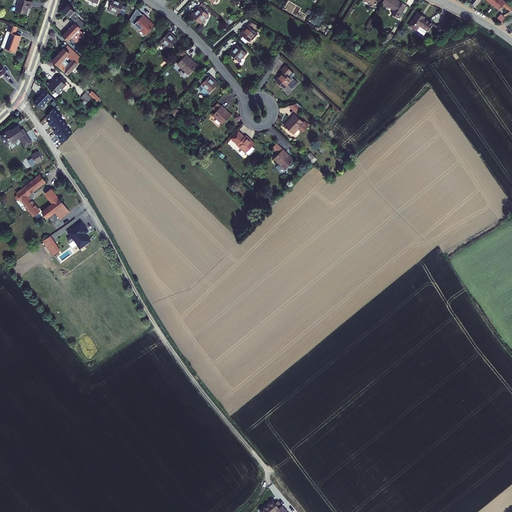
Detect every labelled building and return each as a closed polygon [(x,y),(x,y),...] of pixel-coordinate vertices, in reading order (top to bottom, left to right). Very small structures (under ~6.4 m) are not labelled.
[(29,11),(32,2),(26,0),(19,0),(15,11),(26,14),(27,10),(29,11)] [(119,14),(124,3),(116,0),(106,0),(106,2),(110,4),(109,8),(108,10),(119,14)] [(400,0),(399,2),(396,0),(383,0),(382,2),(394,10),(391,14),(397,18),(406,4),(400,0)] [(468,0),(468,1),(470,2),(468,4),(473,7),(478,0),(487,0),(499,9),(502,5),(510,11),(501,16),(499,15),(497,18),(501,22),(504,19),(503,18),(511,13),(511,7),(510,5),(509,6),(501,0),(468,0)] [(75,11),(68,4),(62,9),(75,21),(75,22),(81,28),(82,27),(85,24),(77,16),(78,15),(74,11),(75,11)] [(200,24),(209,15),(199,7),(191,15),(200,24)] [(428,31),(433,23),(417,13),(409,25),(416,30),(420,25),(428,31)] [(137,27),(146,35),(154,26),(146,18),(143,15),(134,24),(137,28),(137,27)] [(81,28),(75,22),(62,35),(67,40),(71,36),(72,37),(77,41),(84,34),(79,29),(81,28)] [(257,34),(254,30),(258,26),(250,22),(248,25),(240,34),(243,36),(241,39),(246,44),(248,41),(249,43),(257,34)] [(439,33),(447,30),(445,23),(437,26),(439,33)] [(18,27),(11,25),(8,24),(6,31),(10,32),(5,49),(15,52),(16,47),(16,46),(17,46),(20,36),(15,34),(18,27)] [(5,49),(10,32),(6,31),(0,47),(5,49)] [(177,40),(169,32),(160,41),(169,49),(177,40)] [(67,45),(65,48),(70,53),(73,50),(67,45)] [(238,62),(246,53),(237,45),(229,54),(238,62)] [(77,54),(73,50),(70,53),(65,48),(52,61),(67,75),(77,64),(73,59),(77,54)] [(180,67),(189,75),(197,66),(189,58),(189,57),(186,54),(181,59),(177,64),(180,67)] [(292,80),(289,77),(293,73),(285,65),(281,69),(283,71),(275,80),(284,89),(292,80)] [(50,80),(46,84),(54,92),(53,94),(56,97),(59,94),(60,95),(64,90),(63,88),(66,84),(63,82),(65,80),(61,76),(59,78),(57,76),(54,79),(55,80),(52,83),(50,80)] [(209,76),(198,87),(200,89),(200,91),(205,95),(206,95),(217,84),(209,76)] [(41,108),(52,97),(44,89),(41,92),(42,93),(34,102),(41,108)] [(87,102),(92,98),(86,92),(81,97),(87,102)] [(295,102),(290,107),(296,114),(302,109),(295,102)] [(225,110),(226,109),(222,105),(221,106),(217,111),(212,115),(215,118),(216,118),(222,124),(231,115),(225,110)] [(54,109),(47,116),(51,121),(49,123),(51,126),(52,125),(60,117),(62,115),(54,109)] [(302,132),(308,126),(295,114),(284,125),(293,134),(298,128),(302,132)] [(67,124),(60,117),(52,125),(57,129),(54,132),(57,134),(58,133),(65,126),(67,124)] [(21,135),(27,131),(24,127),(23,128),(19,122),(12,126),(14,128),(12,129),(11,128),(7,131),(7,132),(2,135),(8,144),(13,140),(12,139),(16,137),(17,138),(21,135)] [(72,133),(65,126),(58,133),(62,137),(60,140),(63,143),(72,133)] [(238,130),(230,138),(237,145),(245,137),(238,130)] [(33,141),(27,131),(21,135),(26,145),(33,141)] [(252,146),(254,144),(245,136),(245,137),(237,145),(245,153),(246,152),(249,155),(254,149),(252,146)] [(278,154),(283,149),(276,143),(272,148),(278,154)] [(285,169),(294,160),(285,152),(286,151),(283,148),(283,149),(278,154),(274,158),(285,169)] [(37,151),(31,155),(36,164),(42,160),(37,151)] [(40,186),(46,182),(40,174),(25,186),(25,187),(19,191),(20,192),(18,193),(18,195),(19,197),(20,198),(23,196),(29,206),(27,207),(27,209),(28,210),(29,210),(31,209),(34,215),(40,211),(32,199),(35,196),(35,193),(34,191),(40,186)] [(60,199),(59,199),(51,189),(45,193),(53,204),(42,212),(47,217),(55,211),(63,205),(64,204),(60,199)] [(60,219),(69,212),(63,205),(55,211),(60,219)] [(77,225),(64,234),(76,251),(86,244),(82,238),(82,239),(81,237),(84,235),(77,225)] [(50,235),(44,239),(54,253),(59,250),(59,249),(61,248),(51,234),(50,235)] [(274,511),(276,511),(287,511),(282,506),(279,508),(273,500),(260,511),(274,511)]
